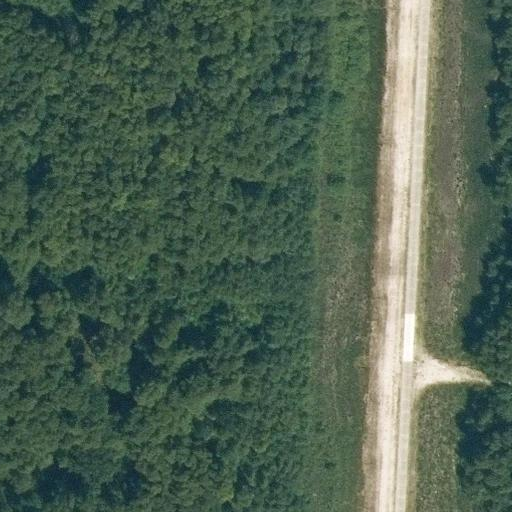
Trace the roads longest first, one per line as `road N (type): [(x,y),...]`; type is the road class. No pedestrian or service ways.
road 1 (track): [(382,373),(401,0)]
road 2 (track): [(375,511),(382,373)]
road 3 (track): [(382,373),(511,388)]
